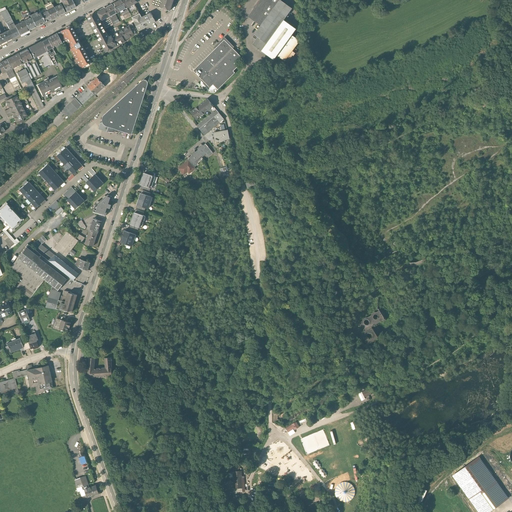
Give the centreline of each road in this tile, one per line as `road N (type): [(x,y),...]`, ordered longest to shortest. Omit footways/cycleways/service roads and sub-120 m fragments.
road 1 (residential): [(0,109),(11,129),(19,128),(179,17)]
road 2 (secondary): [(129,174),(74,348)]
road 3 (secondary): [(179,17),(129,174)]
road 4 (residential): [(129,174),(94,164),(16,233)]
